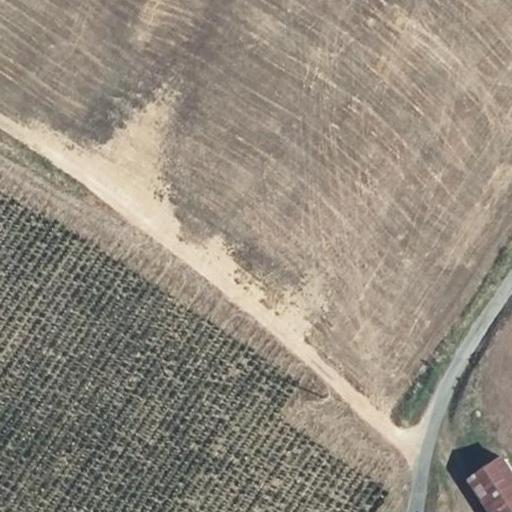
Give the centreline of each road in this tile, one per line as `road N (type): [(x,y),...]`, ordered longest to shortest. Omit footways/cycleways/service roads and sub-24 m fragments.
road 1 (track): [(0,120),(247,298),(389,429),(427,451)]
road 2 (unclassified): [(511,280),(433,417),(414,511)]
